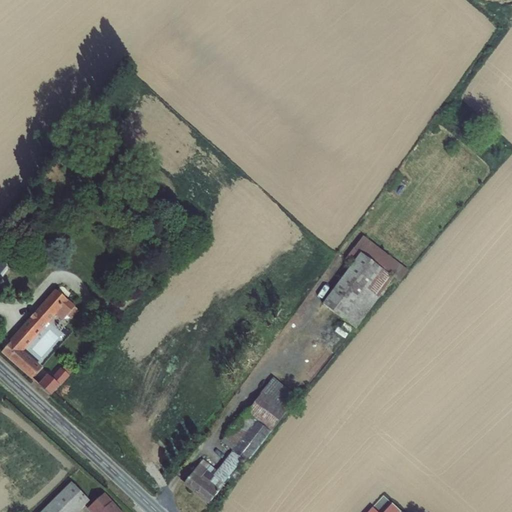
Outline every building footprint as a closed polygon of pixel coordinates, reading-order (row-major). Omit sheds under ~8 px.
[(137,185),(148,195),(158,185),(147,175),(137,185)] [(400,276),(371,251),(331,300),(361,324),(400,276)] [(62,289),(7,350),(36,377),(45,367),(27,349),(60,312),(67,319),(71,315),(75,318),(84,310),(62,289)] [(52,373),(42,383),(55,395),(76,372),(67,364),(56,377),(52,373)] [(284,417),(262,399),(229,441),(239,449),(222,471),(206,458),(190,478),(216,499),(250,458),(251,459),(284,417)] [(79,511),(94,498),(76,478),(41,511),(79,511)] [(130,511),(111,490),(97,503),(105,511),(130,511)] [(408,511),(397,501),(386,511),(384,511),(377,505),(370,511),(408,511)]
